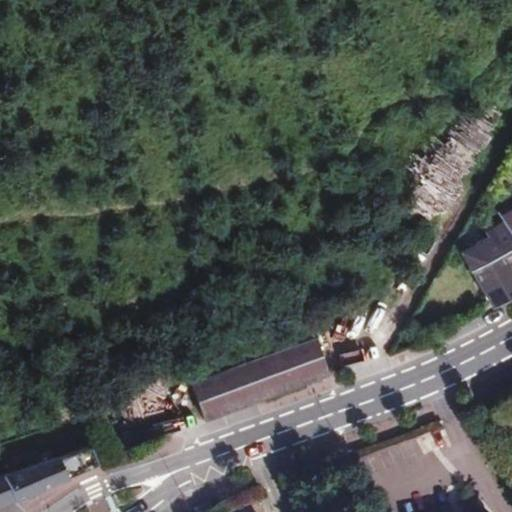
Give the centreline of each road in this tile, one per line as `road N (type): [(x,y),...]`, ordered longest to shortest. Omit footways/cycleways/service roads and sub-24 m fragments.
road 1 (secondary): [(213,460),(511,335)]
road 2 (track): [(363,402),(370,362),(389,324),(511,121)]
road 3 (secondary): [(213,460),(143,472),(59,511)]
